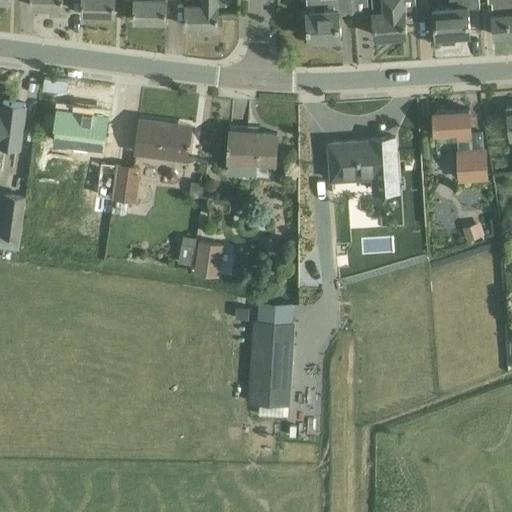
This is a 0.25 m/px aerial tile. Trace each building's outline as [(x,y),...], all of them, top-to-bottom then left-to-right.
[(83,0),(83,12),(115,13),(115,0),(83,0)] [(134,0),(134,19),(166,20),(167,0),(134,0)] [(186,0),(186,26),(218,26),(219,3),(217,3),(216,0),(186,0)] [(307,0),(308,10),(307,10),(309,38),(325,37),(325,40),(328,43),(335,42),(338,39),(337,36),(341,36),(339,8),(338,8),(337,0),(307,0)] [(415,0),(372,0),(375,35),(407,33),(406,21),(418,20),(415,0)] [(452,0),(453,6),(434,7),(436,35),(471,32),(469,6),(480,5),(479,0),(452,0)] [(511,33),(511,0),(491,0),(495,35),(511,33)] [(0,141),(20,145),(26,103),(4,100),(2,109),(0,108),(0,141)] [(471,129),(471,128),(470,108),(434,110),(436,132),(457,130),(457,139),(471,138),(470,129),(471,129)] [(57,110),(54,127),(53,139),(78,142),(76,155),(102,158),(104,146),(109,114),(91,112),(91,114),(57,110)] [(140,119),(138,139),(136,154),(189,160),(191,139),(189,139),(191,129),(168,126),(168,123),(140,119)] [(228,141),(228,145),(230,145),(228,159),(229,159),(228,171),(257,173),(258,161),(275,163),(278,133),(257,131),(256,137),(248,136),(249,133),(230,132),(230,141),(228,141)] [(330,142),(332,180),(372,177),(373,193),(399,191),(395,136),(371,138),(371,139),(330,142)] [(460,179),(487,177),(485,147),(458,149),(460,179)] [(114,196),(119,163),(101,161),(96,194),(114,196)] [(141,166),(119,163),(114,196),(137,200),(141,166)] [(1,232),(21,235),(26,195),(7,193),(1,232)] [(467,239),(485,233),(481,220),(463,226),(467,239)] [(221,273),(222,241),(195,240),(194,272),(221,273)] [(192,262),(193,246),(181,245),(179,261),(192,262)] [(288,404),(293,322),(256,319),(251,401),(288,404)] [(288,416),(289,405),(260,403),(259,414),(288,416)]
